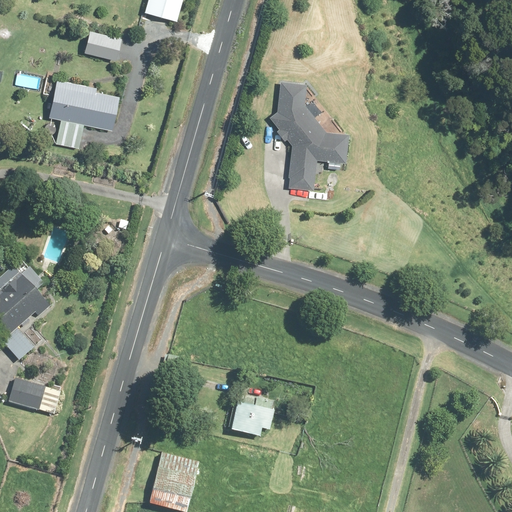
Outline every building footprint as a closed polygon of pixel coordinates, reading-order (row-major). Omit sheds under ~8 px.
[(183,0),(148,0),(145,12),(177,21),(183,0)] [(61,120),(56,144),(79,149),(84,125),(113,131),(120,97),(99,93),(99,89),(57,79),(49,117),(61,120)] [(278,112),(271,118),(280,129),(276,131),(285,142),(288,140),(292,144),(289,187),(314,189),(316,162),(348,164),(349,134),(328,133),(305,105),(307,84),(282,81),(278,112)] [(0,329),(1,331),(0,331),(0,340),(20,361),(34,347),(22,335),(59,299),(29,268),(22,276),(13,267),(0,279),(0,329)] [(61,392),(15,378),(8,402),(53,416),(61,392)] [(232,431),(262,437),(263,429),(270,430),(276,400),(240,395),(232,431)] [(188,511),(200,461),(162,452),(150,503),(187,511),(188,511)]
